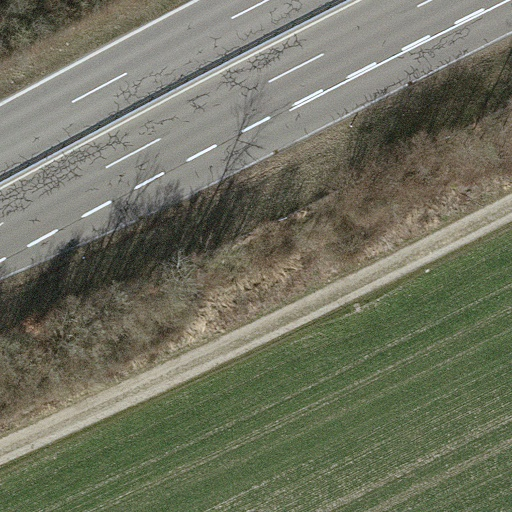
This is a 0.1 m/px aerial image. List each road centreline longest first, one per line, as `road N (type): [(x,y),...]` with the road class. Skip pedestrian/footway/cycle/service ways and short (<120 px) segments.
road 1 (track): [(511,201),(0,456)]
road 2 (trunk): [(0,225),(433,0)]
road 3 (trunk): [(269,0),(0,142)]
